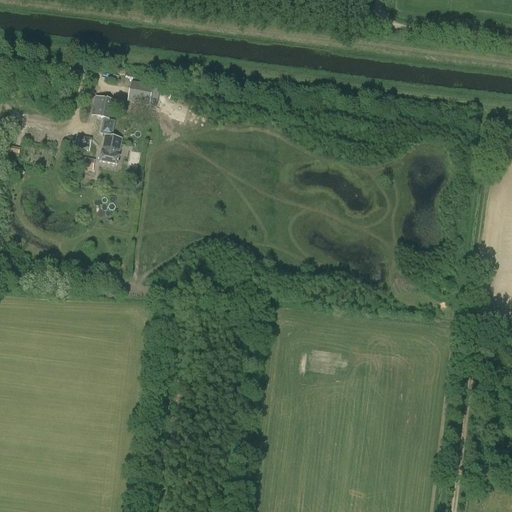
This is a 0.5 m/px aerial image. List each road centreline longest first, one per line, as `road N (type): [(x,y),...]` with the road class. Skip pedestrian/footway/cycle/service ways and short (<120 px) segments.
road 1 (track): [(0,48),(511,111)]
road 2 (track): [(373,25),(183,0)]
road 3 (track): [(479,330),(453,511)]
road 4 (unclassified): [(511,44),(373,25),(377,0)]
